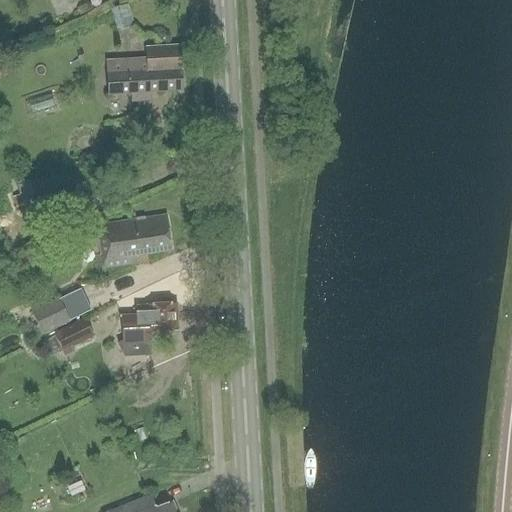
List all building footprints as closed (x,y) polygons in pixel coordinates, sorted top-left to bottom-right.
[(129,4),(111,9),(117,31),(135,26),(129,4)] [(129,59),(106,60),(108,96),(132,95),(132,102),(152,101),(152,93),(183,92),(180,49),(148,50),(148,62),(129,63),(129,59)] [(50,95),(29,102),(32,113),(54,107),(50,95)] [(30,181),(18,184),(27,217),(60,212),(58,198),(74,196),(71,174),(30,180),(30,181)] [(136,253),(170,250),(167,218),(99,224),(103,267),(137,264),(136,253)] [(59,299),(32,312),(43,336),(70,323),(59,299)] [(137,317),(121,318),(123,343),(118,345),(125,358),(151,356),(149,334),(178,331),(177,304),(136,307),(137,317)] [(83,321),(45,340),(40,343),(48,358),(62,350),(63,353),(92,339),(83,321)] [(175,511),(172,502),(155,509),(149,495),(109,511),(175,511)]
